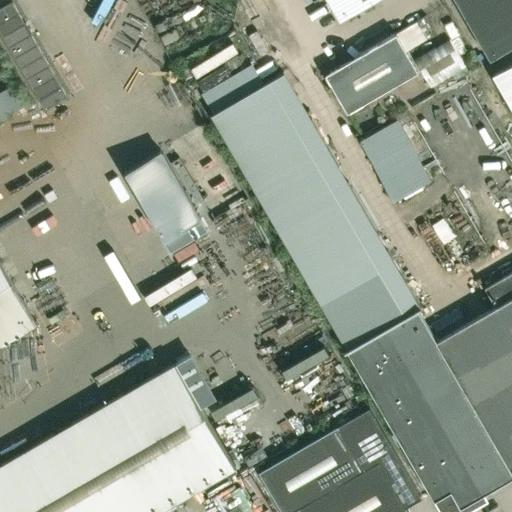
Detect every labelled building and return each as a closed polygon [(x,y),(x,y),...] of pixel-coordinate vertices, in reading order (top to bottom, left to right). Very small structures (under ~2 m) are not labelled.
[(373,2),(372,0),(329,0),(341,21),(373,2)] [(511,0),(457,0),(490,57),(511,44),(511,0)] [(0,9),(0,30),(45,108),(66,95),(13,3),(0,9)] [(348,111),(419,70),(396,32),(326,73),(348,111)] [(431,86),(466,66),(450,39),(416,59),(431,86)] [(511,105),(511,61),(493,73),(511,105)] [(411,312),(275,78),(210,114),(349,348),(406,315),(407,315),(411,312)] [(511,160),(469,87),(414,119),(484,240),(511,223),(511,160)] [(201,215),(162,149),(126,170),(165,237),(201,215)] [(0,255),(0,342),(38,321),(0,255)] [(511,270),(485,286),(496,304),(429,343),(508,478),(511,475),(511,270)] [(483,492),(508,478),(429,343),(411,312),(407,315),(406,315),(349,348),(443,511),(468,511),(488,501),(483,492)] [(0,511),(153,511),(236,464),(176,361),(0,462),(0,511)] [(338,426),(260,471),(283,511),(410,511),(407,505),(421,496),(370,408),(338,426)]
